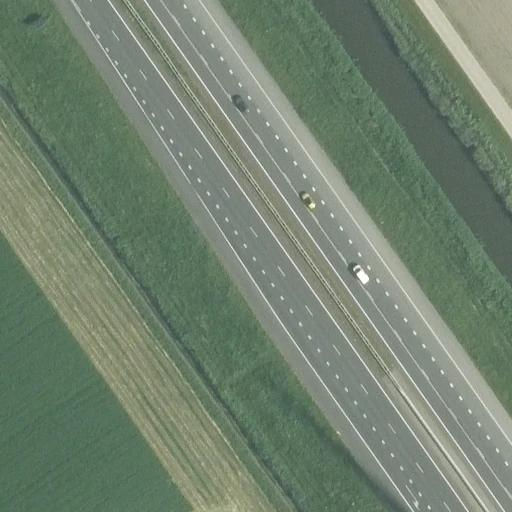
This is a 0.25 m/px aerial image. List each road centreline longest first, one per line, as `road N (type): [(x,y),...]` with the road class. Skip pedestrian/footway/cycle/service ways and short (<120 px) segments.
road 1 (motorway): [(89,0),(450,511)]
road 2 (motorway): [(511,499),(160,0)]
